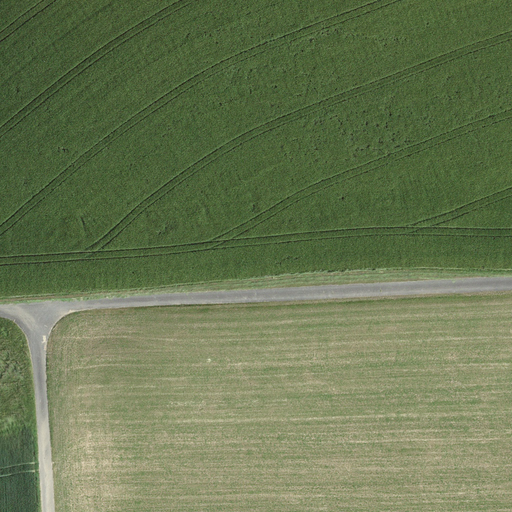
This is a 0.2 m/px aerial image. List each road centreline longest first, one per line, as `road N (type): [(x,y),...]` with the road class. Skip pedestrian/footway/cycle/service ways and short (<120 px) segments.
road 1 (unclassified): [(511,281),(0,310)]
road 2 (track): [(44,511),(33,309)]
